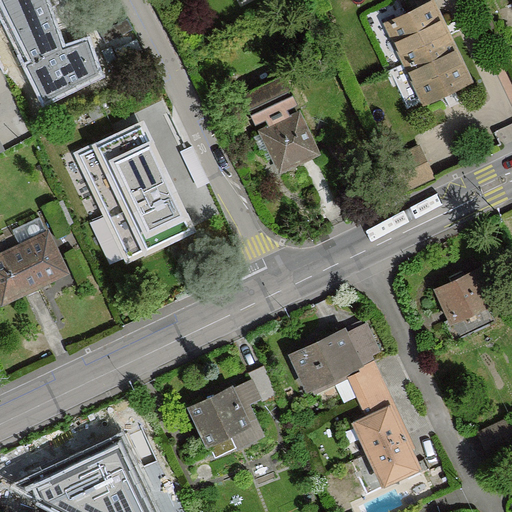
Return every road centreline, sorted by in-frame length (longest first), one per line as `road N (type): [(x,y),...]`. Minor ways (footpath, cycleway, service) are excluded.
road 1 (residential): [(134,0),(278,287)]
road 2 (tertiary): [(0,419),(278,287)]
road 3 (tertiary): [(278,287),(511,176)]
